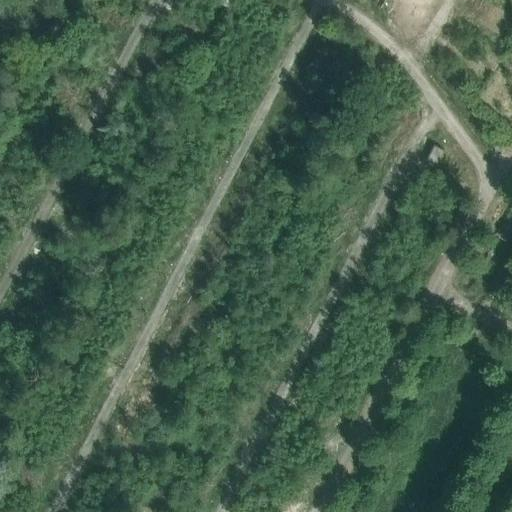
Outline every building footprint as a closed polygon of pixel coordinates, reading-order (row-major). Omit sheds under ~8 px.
[(30,0),(27,11),(42,17),(48,0),(30,0)] [(108,0),(108,1),(141,14),(145,3),(137,0),(108,0)] [(184,0),(179,0),(170,13),(199,34),(210,19),(184,0)] [(239,9),(243,0),(226,0),(226,2),(239,9)] [(394,0),(393,3),(416,14),(415,17),(430,25),(442,0),(394,0)] [(511,2),(508,0),(490,0),(488,4),(511,16),(511,2)] [(221,7),(198,48),(211,55),(234,14),(221,7)] [(266,9),(262,16),(249,10),(243,21),(274,37),(284,19),(266,9)] [(92,35),(120,46),(125,34),(97,24),(92,35)] [(480,82),(493,89),(511,56),(511,51),(468,26),(455,48),(486,66),(481,76),(464,66),(455,81),(474,92),(480,82)] [(0,46),(18,55),(25,41),(0,29),(0,46)] [(236,38),(225,57),(263,78),(273,58),(236,38)] [(200,65),(205,55),(177,40),(172,50),(200,65)] [(0,61),(0,83),(2,84),(10,66),(0,61)] [(386,63),(370,79),(384,93),(400,76),(386,63)] [(156,76),(152,87),(159,90),(155,99),(179,109),(188,90),(156,76)] [(207,78),(200,91),(235,110),(242,97),(207,78)] [(43,80),(36,93),(75,115),(83,102),(43,80)] [(129,111),(124,126),(155,135),(159,119),(129,111)] [(49,146),(60,127),(35,113),(24,132),(49,146)] [(434,145),(426,159),(437,164),(444,151),(434,145)] [(114,146),(110,159),(141,169),(145,157),(114,146)] [(311,168),(316,155),(290,146),(286,159),(311,168)] [(212,152),(205,167),(216,171),(222,157),(212,152)] [(214,170),(181,155),(174,171),(206,186),(214,170)] [(421,162),(414,177),(428,184),(436,169),(421,162)] [(440,172),(435,183),(451,190),(456,179),(440,172)] [(293,200),(298,189),(260,174),(256,186),(293,200)] [(151,203),(184,214),(190,196),(157,185),(151,203)] [(421,208),(443,218),(453,197),(432,187),(421,208)] [(326,202),(359,215),(364,203),(330,190),(326,202)] [(0,208),(20,219),(27,205),(0,191),(0,208)] [(201,224),(205,214),(187,207),(184,218),(201,224)] [(240,212),(234,232),(274,242),(279,222),(240,212)] [(401,240),(430,255),(437,242),(407,227),(401,240)] [(53,238),(46,252),(82,269),(89,255),(53,238)] [(173,246),(166,260),(178,267),(185,253),(173,246)] [(249,269),(253,254),(228,247),(224,262),(249,269)] [(115,296),(133,254),(122,249),(104,292),(115,296)] [(479,295),(492,301),(510,264),(497,258),(479,295)] [(201,285),(192,310),(223,322),(232,296),(201,285)] [(283,299),(311,308),(315,296),(288,286),(283,299)] [(251,334),(295,358),(303,345),(271,327),(279,312),(267,305),(251,334)] [(0,327),(17,346),(27,337),(6,315),(0,321),(0,327)] [(233,315),(229,330),(239,333),(244,318),(233,315)] [(388,355),(395,343),(349,317),(342,330),(388,355)] [(123,319),(115,329),(126,338),(134,327),(123,319)] [(209,384),(224,352),(182,332),(176,344),(194,353),(185,372),(209,384)] [(348,353),(365,358),(369,348),(352,343),(348,353)] [(0,377),(23,393),(35,374),(4,355),(0,361),(0,377)] [(266,379),(271,372),(258,364),(253,371),(234,360),(225,376),(269,403),(279,387),(266,379)] [(325,387),(315,383),(306,403),(341,418),(357,379),(332,369),(325,387)] [(159,374),(148,397),(176,411),(187,388),(159,374)] [(63,398),(69,384),(56,378),(39,412),(79,431),(89,410),(63,398)] [(0,399),(0,416),(8,420),(15,406),(0,399)] [(221,400),(214,413),(243,428),(250,416),(221,400)] [(280,439),(329,467),(343,443),(293,415),(280,439)] [(0,416),(0,441),(7,445),(17,424),(0,416)] [(138,425),(132,436),(163,453),(169,442),(138,425)] [(228,461),(235,449),(208,433),(201,445),(228,461)] [(270,451),(264,470),(276,474),(282,455),(270,451)] [(118,460),(112,472),(143,489),(149,477),(118,460)] [(159,479),(164,467),(151,462),(146,474),(159,479)] [(155,509),(160,511),(184,511),(201,481),(177,468),(155,509)] [(279,511),(292,485),(260,471),(242,511),(279,511)] [(44,501),(47,489),(18,482),(15,495),(44,501)] [(86,511),(131,511),(132,510),(92,497),(86,511)]
